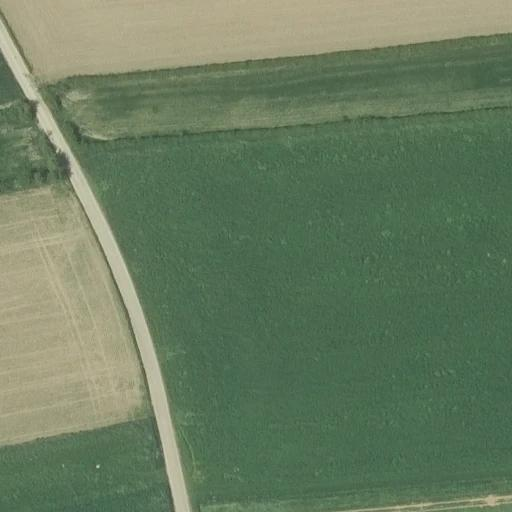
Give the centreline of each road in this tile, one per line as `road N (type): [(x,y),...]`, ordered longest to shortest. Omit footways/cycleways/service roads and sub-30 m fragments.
road 1 (unclassified): [(183,511),(135,318),(0,43)]
road 2 (track): [(381,511),(511,500)]
